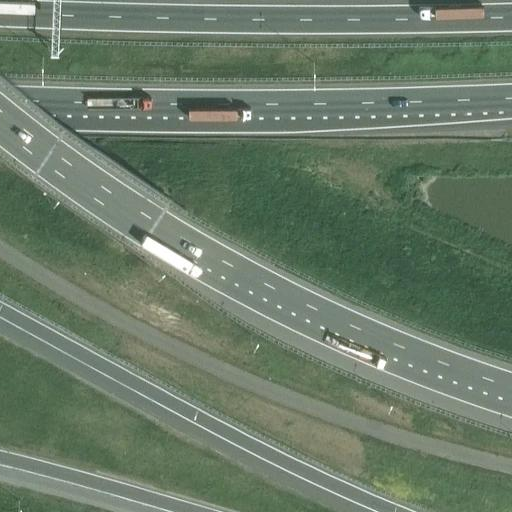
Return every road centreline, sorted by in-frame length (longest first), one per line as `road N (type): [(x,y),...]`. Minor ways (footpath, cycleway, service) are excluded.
road 1 (motorway): [(0,121),(166,241),(454,378),(511,392)]
road 2 (motorway): [(0,110),(511,102)]
road 3 (motorway): [(511,10),(0,8)]
road 4 (motorway): [(0,306),(299,467),(407,511)]
road 5 (motorway): [(0,460),(196,511)]
